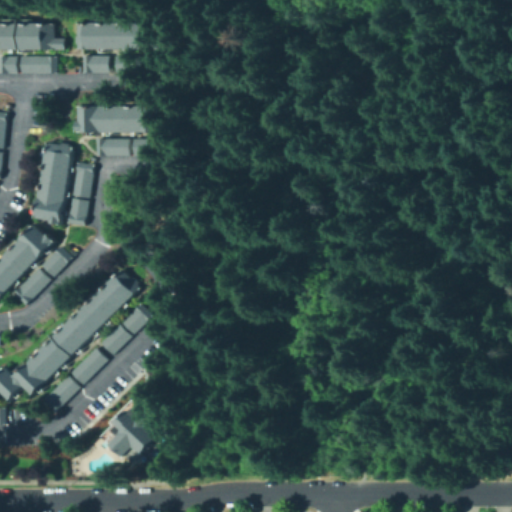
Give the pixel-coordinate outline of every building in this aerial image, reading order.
[(56,38),(66,38),(66,50),(0,50),(0,24),(56,24),(56,38)] [(79,24),(150,24),(150,49),(79,49),(79,44),(77,44),(77,37),(79,37),(79,24)] [(58,56),(58,73),(23,74),(22,57),(58,56)] [(85,56),(113,56),(113,73),(85,73),(85,56)] [(118,56),(141,56),(141,73),(119,73),(118,56)] [(0,57),(19,57),(19,74),(0,74),(0,57)] [(81,107),(161,107),(161,132),(79,132),(79,127),(79,120),(81,120),(81,107)] [(0,112),(10,114),(6,149),(0,148),(0,112)] [(100,156),(100,139),(132,139),(132,156),(100,156)] [(137,139),(166,140),(166,156),(137,156),(137,139)] [(64,143),(72,144),(71,146),(78,147),(65,222),(62,222),(62,225),(51,223),(52,220),(37,218),(50,143),(63,145),(64,143)] [(80,162),(97,165),(92,198),(75,195),(80,162)] [(91,201),(86,226),(70,223),(74,198),(91,201)] [(0,263),(38,225),(48,235),(50,233),(59,241),(0,300),(0,263)] [(75,257),(56,276),(44,264),(63,245),(75,257)] [(53,279),(28,304),(17,293),(41,268),(53,279)] [(126,269),(135,278),(136,277),(142,282),(140,284),(144,287),(35,395),(26,386),(12,400),(3,391),(0,394),(0,376),(9,367),(18,376),(126,269)] [(156,315),(137,333),(125,322),(144,303),(156,315)] [(135,336),(116,354),(104,342),(123,323),(135,336)] [(111,359),(86,384),(74,372),(99,347),(111,359)] [(82,387),(58,411),(46,400),(71,375),(82,387)] [(153,399),(166,413),(153,426),(161,435),(141,454),(134,446),(124,456),(111,443),(118,436),(113,431),(118,426),(116,423),(129,410),(131,412),(137,407),(141,411),(153,399)]
